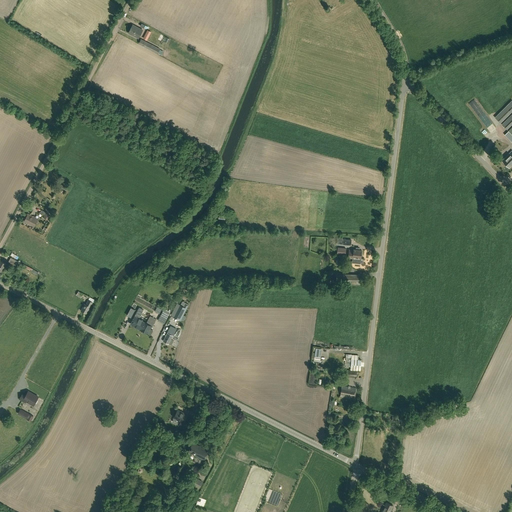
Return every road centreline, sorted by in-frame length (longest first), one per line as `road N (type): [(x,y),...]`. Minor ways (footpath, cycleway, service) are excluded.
road 1 (unclassified): [(356,465),(0,282)]
road 2 (unclassified): [(356,465),(404,83)]
road 3 (track): [(131,0),(0,246)]
road 4 (unclassified): [(511,190),(404,83)]
